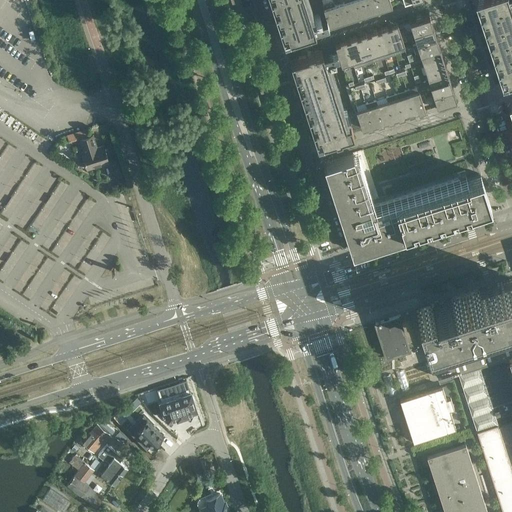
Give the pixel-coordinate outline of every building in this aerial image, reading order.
[(315,19),(308,0),(273,0),(274,3),(278,2),(280,9),(276,10),(279,17),(282,15),(284,22),(281,24),(283,30),(286,29),(289,38),(315,29),(329,24),(325,12),(314,16),(315,19)] [(320,0),(325,12),(336,9),(346,5),(356,2),(362,0),(390,0),(392,4),(404,0),(403,0),(320,0)] [(350,18),(344,0),(342,0),(334,3),(340,21),(350,18)] [(360,15),(355,0),(344,0),(350,18),(360,15)] [(371,11),(366,0),(355,0),(360,15),(371,11)] [(381,8),(378,0),(366,0),(371,11),(381,8)] [(378,0),(381,8),(392,5),(392,4),(390,0),(378,0)] [(511,0),(482,0),(484,4),(487,3),(489,10),(486,11),(488,18),(491,17),(494,24),(490,25),(492,31),(496,30),(498,38),(495,39),(497,45),(500,44),(503,51),(499,52),(501,59),(505,58),(507,65),(504,66),(506,73),(509,72),(511,80),(511,0)] [(340,21),(334,3),(323,6),(325,12),(329,24),(329,25),(340,21)] [(432,24),(429,14),(422,16),(421,14),(415,16),(416,18),(409,20),(413,31),(433,25),(433,24),(432,24)] [(426,73),(423,62),(420,54),(420,52),(416,41),(413,31),(410,20),(398,24),(402,36),(391,40),(381,43),(371,46),(361,50),(350,53),(339,57),(358,116),(369,112),(380,109),(390,105),(400,102),(410,99),(421,95),(425,108),(436,104),(433,93),(430,83),(426,73)] [(400,30),(398,24),(397,22),(391,24),(391,26),(387,27),(394,47),(404,43),(403,39),(402,36),(401,35),(400,30)] [(435,30),(433,25),(413,31),(416,41),(436,35),(434,31),(435,30)] [(395,51),(387,27),(387,26),(381,28),(381,29),(377,30),(385,55),(395,51)] [(385,55),(377,30),(377,29),(370,31),(371,32),(367,34),(375,58),(385,55)] [(375,58),(367,34),(366,32),(360,34),(360,36),(357,37),(364,61),(375,58)] [(438,41),(436,35),(416,41),(420,52),(439,45),(438,41)] [(364,61),(357,37),(356,36),(350,38),(350,39),(346,40),(353,60),(354,65),(364,61)] [(353,60),(346,40),(346,39),(339,41),(340,42),(335,44),(339,56),(339,57),(341,63),(353,60)] [(329,59),(339,56),(335,44),(321,48),(314,51),(313,49),(307,51),(307,53),(295,57),(293,58),(295,65),(298,64),(300,71),(297,72),(299,79),(302,78),(304,85),(301,86),(304,92),(307,91),(309,98),(306,99),(308,106),(311,105),(313,112),(310,113),(312,120),(315,119),(318,126),(315,127),(317,134),(320,133),(322,140),(322,141),(334,137),(335,139),(341,137),(341,135),(353,131),(350,121),(348,121),(328,59),(329,59)] [(441,51),(439,45),(420,52),(423,62),(442,56),(441,51)] [(444,60),(442,56),(423,62),(426,72),(446,66),(444,60)] [(446,67),(446,66),(426,72),(430,83),(450,76),(448,71),(447,71),(446,67)] [(450,77),(450,76),(430,83),(433,93),(453,87),(451,81),(449,77),(450,77)] [(417,84),(407,87),(414,111),(418,110),(419,112),(425,110),(425,108),(423,102),(421,97),(421,95),(420,93),(417,84)] [(415,113),(414,111),(407,87),(396,91),(404,115),(408,113),(409,115),(415,113)] [(453,87),(433,93),(436,104),(443,102),(443,104),(449,102),(449,100),(456,98),(453,87)] [(404,115),(398,95),(388,99),(394,118),(398,117),(398,118),(405,116),(404,115)] [(377,102),(376,97),(366,101),(367,105),(373,125),(377,123),(378,125),(384,123),(384,121),(377,102)] [(394,119),(394,118),(388,99),(377,102),(384,121),(388,120),(388,122),(394,119)] [(374,126),(373,125),(367,105),(356,109),(358,116),(362,128),(367,127),(367,128),(374,126)] [(109,161),(104,146),(97,148),(93,134),(80,139),(84,152),(82,153),(87,168),(109,161)] [(491,206),(486,192),(480,174),(461,180),(460,176),(369,205),(352,152),(324,161),(323,162),(352,251),(491,206)] [(511,278),(479,289),(454,297),(451,298),(443,300),(416,309),(426,340),(438,378),(458,371),(458,372),(479,365),(511,467),(511,278)] [(409,349),(398,315),(380,321),(379,320),(378,320),(378,322),(375,323),(385,354),(386,357),(409,349)] [(511,511),(511,467),(479,365),(458,372),(502,511),(511,511)] [(192,392),(190,392),(190,390),(189,390),(185,378),(157,388),(159,392),(166,390),(168,397),(160,400),(163,410),(165,410),(167,417),(176,414),(177,416),(187,413),(187,411),(196,408),(193,399),(194,397),(192,392)] [(455,426),(442,386),(446,385),(445,384),(400,399),(413,441),(459,426),(458,425),(455,426)] [(113,432),(116,428),(101,416),(98,420),(113,432)] [(163,431),(153,419),(141,429),(144,432),(142,435),(146,440),(149,438),(151,441),(163,431)] [(94,451),(109,432),(97,422),(81,440),(94,451)] [(487,511),(465,442),(427,455),(445,511),(487,511)] [(128,467),(114,456),(115,455),(112,453),(113,452),(110,449),(106,455),(107,456),(105,458),(100,464),(104,468),(101,473),(114,483),(128,467)] [(88,485),(88,484),(85,481),(94,469),(85,461),(69,482),(67,484),(96,507),(104,497),(88,485)] [(69,482),(57,473),(53,478),(65,488),(67,484),(69,482)] [(70,501),(50,488),(43,499),(63,511),(70,501)] [(227,511),(223,501),(220,493),(206,498),(208,504),(202,506),(204,511),(227,511)]
